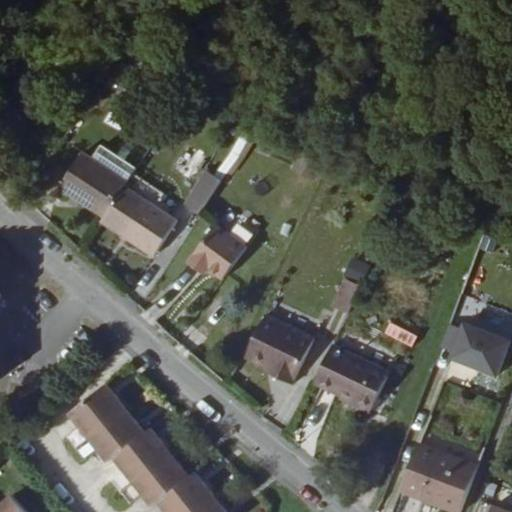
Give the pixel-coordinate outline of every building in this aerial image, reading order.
[(81,151),(59,187),(104,214),(101,219),(154,252),(177,216),(123,183),(126,178),(81,151)] [(298,152),(291,168),(313,178),(320,161),(298,152)] [(185,199),(200,209),(221,175),(206,165),(185,199)] [(212,275),(227,284),(248,250),(217,230),(194,267),(210,278),(212,275)] [(346,276),(365,281),(370,260),(350,256),(346,276)] [(345,271),(337,306),(352,310),(360,274),(345,271)] [(247,356),(268,366),(276,369),(274,375),(291,382),(312,336),(265,315),(247,356)] [(461,325),(452,322),(442,346),(454,350),(451,357),(499,375),(511,341),(511,335),(464,317),(461,325)] [(387,372),(331,344),(313,381),(369,409),(387,372)] [(274,375),(276,369),(268,366),(265,371),(274,375)] [(477,373),(469,372),(464,377),(466,383),(473,385),(479,380),(477,373)] [(96,381),(63,413),(73,424),(93,447),(103,458),(108,453),(119,465),(139,487),(149,499),(155,494),(165,506),(170,511),(227,511),(230,510),(189,464),(183,469),(143,423),(137,427),(96,381)] [(491,427),(500,402),(477,394),(468,419),(491,427)] [(73,424),(59,436),(79,458),(93,447),(73,424)] [(408,481),(469,492),(489,441),(426,429),(408,481)] [(139,487),(119,465),(106,476),(126,499),(139,487)] [(30,511),(12,492),(0,503),(0,511),(30,511)] [(511,511),(511,507),(492,501),(489,511),(511,511)]
